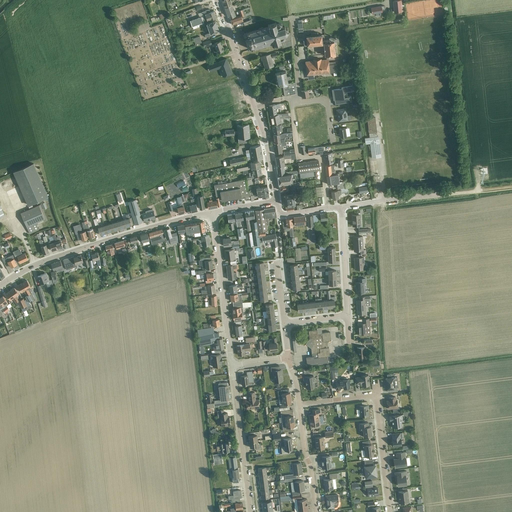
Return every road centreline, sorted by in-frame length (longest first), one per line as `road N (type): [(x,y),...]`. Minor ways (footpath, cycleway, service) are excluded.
road 1 (tertiary): [(0,285),(41,262),(210,212)]
road 2 (residential): [(291,97),(299,95),(291,17),(388,2)]
road 3 (residential): [(230,366),(210,212)]
road 4 (residential): [(250,511),(230,366)]
road 5 (residential): [(328,208),(322,157),(299,156),(292,104)]
